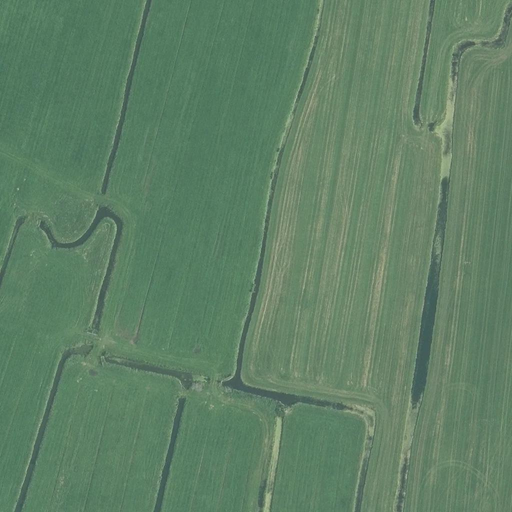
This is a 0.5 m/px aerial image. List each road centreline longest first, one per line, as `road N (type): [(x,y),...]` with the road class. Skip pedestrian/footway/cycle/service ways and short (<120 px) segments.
road 1 (track): [(217,373),(314,0)]
road 2 (track): [(0,151),(129,219),(113,341),(56,341),(38,396)]
road 3 (track): [(256,511),(270,421),(217,394),(217,373)]
